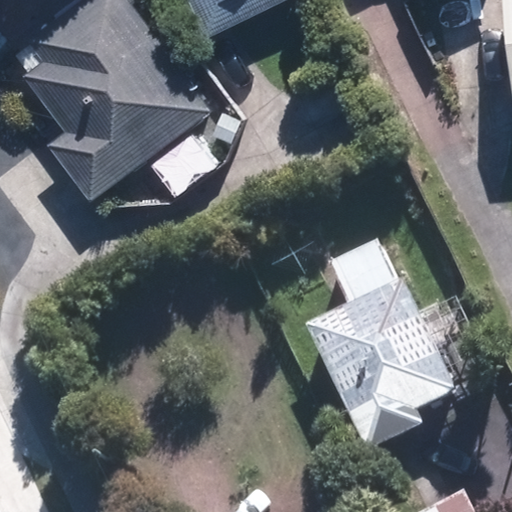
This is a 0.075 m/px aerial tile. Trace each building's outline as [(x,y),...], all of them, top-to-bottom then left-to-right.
[(212,113),(130,0),(79,0),(28,37),(46,61),(28,74),(68,131),(50,144),(92,201),(212,113)] [(189,0),(207,36),(279,0),(189,0)] [(223,111),(212,138),(228,145),(240,119),(223,111)] [(302,333),(363,462),(421,434),(414,419),(454,401),(381,246),(326,271),(346,313),(302,333)] [(429,511),(471,511),(464,496),(429,511)]
